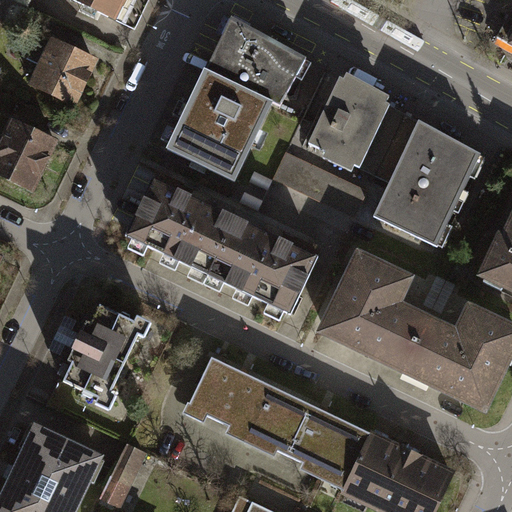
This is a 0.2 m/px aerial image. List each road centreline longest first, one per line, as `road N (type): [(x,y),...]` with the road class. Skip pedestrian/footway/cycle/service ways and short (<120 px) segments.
road 1 (residential): [(65,252),(511,460)]
road 2 (residential): [(65,252),(182,0)]
road 3 (primary): [(312,0),(511,109)]
road 4 (residential): [(0,383),(65,252)]
